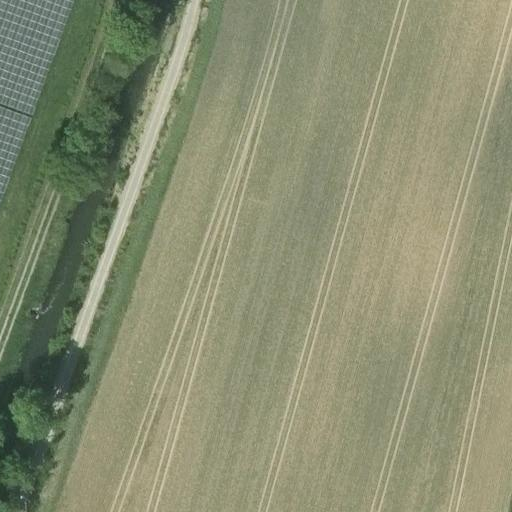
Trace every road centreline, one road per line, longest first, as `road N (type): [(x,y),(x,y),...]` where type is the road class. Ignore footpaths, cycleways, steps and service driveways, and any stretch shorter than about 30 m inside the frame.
road 1 (track): [(15,511),(176,61),(190,0)]
road 2 (track): [(0,350),(122,0)]
